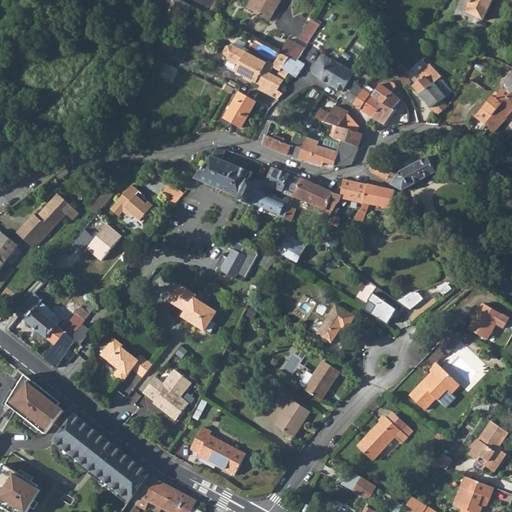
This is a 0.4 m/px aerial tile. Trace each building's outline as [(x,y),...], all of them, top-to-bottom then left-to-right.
[(176,0),(175,0),(172,15),(187,19),(190,6),(176,0)] [(255,0),(250,9),(268,20),(279,0),(255,0)] [(470,0),(465,12),(484,21),(493,0),(470,0)] [(311,20),(302,34),(309,39),(319,25),(312,20),(311,20)] [(227,58),(226,59),(237,65),(234,73),(261,86),(262,87),(266,77),(260,74),(266,62),(233,45),(232,47),(229,46),(225,47),(223,52),(224,56),(227,58)] [(276,77),(283,81),(288,74),(289,73),(286,71),(281,68),(286,61),(293,65),(295,61),(279,52),(272,66),(280,71),(276,77)] [(340,96),(346,100),(355,85),(353,84),(349,81),(350,79),(354,73),(343,67),(330,59),(329,60),(323,56),(320,57),(312,70),(312,73),(319,77),(318,78),(330,84),(342,93),(340,96)] [(425,59),(410,72),(414,77),(429,63),(425,59)] [(164,61),(157,75),(175,82),(181,69),(164,61)] [(301,69),(293,65),(286,61),(281,68),(286,71),(289,73),(288,74),(295,78),(301,69)] [(429,63),(414,77),(412,78),(416,84),(413,86),(438,115),(448,106),(442,100),(452,91),(440,78),(442,77),(430,63),(429,63)] [(350,79),(349,81),(353,84),(361,72),(357,68),(354,73),(350,79)] [(404,70),(397,74),(403,86),(410,82),(405,71),(404,70)] [(259,89),(269,95),(273,89),(277,91),(283,81),(276,77),(268,73),(266,77),(262,87),(261,86),(259,89)] [(476,117),(484,123),(488,119),(496,110),(511,91),(511,89),(511,73),(501,87),(503,88),(496,97),(494,95),(476,117)] [(363,80),(358,87),(362,90),(368,83),(363,80)] [(355,85),(346,100),(353,104),(362,90),(358,87),(355,85)] [(371,95),(361,110),(374,118),(392,92),(388,90),(385,88),(380,85),(371,95)] [(374,118),(385,125),(397,109),(395,107),(401,102),(403,106),(406,105),(403,98),(396,87),(392,92),(374,118)] [(269,95),(277,100),(281,94),(277,91),(273,89),(269,95)] [(511,89),(511,91),(496,110),(488,119),(484,123),(492,132),(505,118),(505,117),(511,108),(511,89)] [(362,90),(353,104),(361,110),(371,95),(362,90)] [(255,102),(239,92),(225,119),(241,128),(255,102)] [(321,109),(316,117),(317,118),(322,120),(339,126),(347,114),(349,112),(335,106),(334,106),(330,114),(321,109)] [(347,114),(339,126),(344,128),(356,132),(358,126),(350,117),(347,114)] [(339,126),(334,139),(341,142),(358,148),(362,134),(356,132),(344,128),(339,126)] [(266,136),(263,146),(269,148),(298,160),(307,138),(297,134),(285,129),(280,127),(277,134),(293,142),(291,148),(266,136)] [(307,138),(298,160),(302,161),(303,160),(323,166),(324,163),(334,166),(338,153),(338,152),(341,142),(334,139),(325,136),(322,135),(319,143),(307,138)] [(341,142),(338,152),(354,157),(358,148),(341,142)] [(218,149),(215,149),(209,159),(195,179),(238,198),(237,201),(248,205),(249,203),(257,184),(254,183),(246,180),(247,177),(249,177),(251,173),(220,159),(224,150),(218,149)] [(338,153),(334,166),(341,168),(352,164),(354,157),(338,152),(338,153)] [(398,176),(374,162),(370,169),(371,173),(401,191),(403,192),(411,188),(439,173),(430,155),(426,157),(427,158),(401,172),(400,173),(398,176)] [(265,182),(264,184),(293,196),(300,180),(271,168),(265,182)] [(265,182),(255,178),(254,183),(257,184),(249,203),(278,216),(284,218),(285,216),(289,207),(290,204),(285,201),(261,191),(264,184),(265,182)] [(300,180),(293,196),(330,211),(332,212),(336,203),(338,203),(340,198),(343,184),(334,191),(332,194),(301,178),(300,180)] [(343,184),(340,198),(364,204),(368,185),(344,180),(343,184)] [(173,208),(184,194),(169,182),(162,193),(169,198),(166,202),(173,208)] [(145,196),(131,185),(110,209),(118,216),(122,211),(128,216),(133,216),(141,223),(148,215),(152,218),(158,210),(148,201),(146,204),(141,200),(145,196)] [(364,204),(357,214),(364,218),(369,204),(392,209),(395,191),(368,185),(364,204)] [(89,208),(96,214),(113,194),(107,188),(89,208)] [(35,216),(32,214),(22,227),(40,241),(64,211),(69,216),(75,208),(54,192),(35,216)] [(289,207),(285,216),(291,219),(295,210),(289,207)] [(319,240),(322,250),(327,249),(326,240),(328,231),(332,221),(327,218),(321,229),(319,240)] [(108,226),(88,250),(102,262),(122,238),(108,226)] [(281,226),(276,237),(283,241),(286,242),(290,235),(293,228),(290,227),(289,229),(281,226)] [(40,241),(22,227),(16,234),(34,249),(40,241)] [(361,239),(366,242),(369,243),(370,242),(381,247),(384,241),(383,240),(373,236),(373,235),(371,234),(365,231),(361,239)] [(3,234),(0,237),(0,260),(4,264),(18,247),(3,234)] [(283,241),(278,252),(297,262),(306,243),(290,235),(286,242),(283,241)] [(260,254),(233,240),(229,248),(233,250),(228,258),(223,255),(218,264),(220,265),(218,268),(222,270),(221,272),(236,280),(238,275),(246,279),(260,254)] [(460,275),(450,280),(455,290),(461,285),(465,282),(469,277),(467,274),(460,275)] [(364,293),(370,297),(377,286),(371,282),(364,293)] [(186,319),(205,331),(216,312),(194,299),(196,296),(180,286),(170,302),(186,312),(185,313),(186,319)] [(377,288),(363,310),(377,320),(385,325),(395,310),(398,312),(402,305),(408,310),(423,299),(417,290),(414,291),(408,292),(395,301),(386,294),(377,288)] [(508,318),(482,303),(467,328),(486,339),(495,323),(502,328),(508,318)] [(36,309),(27,322),(57,345),(67,333),(47,317),(51,311),(41,304),(37,310),(36,309)] [(336,304),(318,334),(332,343),(340,330),(338,329),(340,326),(347,330),(355,317),(336,304)] [(13,313),(7,329),(13,334),(23,321),(13,313)] [(440,346),(452,354),(465,336),(453,327),(440,346)] [(57,345),(46,360),(57,368),(77,342),(77,340),(74,338),(67,333),(57,345)] [(143,377),(153,365),(141,355),(138,359),(123,347),(124,345),(115,338),(104,352),(112,359),(110,362),(119,369),(115,375),(123,382),(130,373),(129,372),(132,368),(143,377)] [(112,359),(104,352),(102,355),(110,362),(112,359)] [(322,360),(304,389),(319,399),(328,385),(330,387),(340,371),(322,360)] [(435,398),(445,407),(455,397),(451,393),(459,384),(436,363),(428,371),(431,374),(423,383),(422,382),(409,396),(424,410),(435,398)] [(156,378),(144,393),(168,412),(166,413),(176,421),(186,408),(186,401),(181,398),(192,383),(176,371),(165,385),(156,378)] [(20,383),(7,405),(45,434),(64,410),(59,406),(51,400),(53,398),(39,386),(25,375),(20,383)] [(61,403),(53,398),(51,400),(59,406),(61,403)] [(292,399),(276,424),(295,437),(311,411),(292,399)] [(75,414),(54,441),(130,501),(149,474),(147,472),(130,458),(75,414)] [(392,414),(387,419),(408,438),(412,433),(392,414)] [(408,438),(387,419),(385,417),(357,447),(373,461),(395,437),(402,444),(408,438)] [(476,442),(468,455),(477,461),(479,457),(485,461),(483,465),(492,471),(503,454),(495,448),(505,432),(488,421),(475,441),(476,442)] [(202,428),(190,449),(200,454),(199,457),(235,476),(246,456),(210,436),(212,433),(202,428)] [(40,486),(4,464),(0,471),(0,497),(1,498),(0,499),(0,506),(9,511),(28,511),(31,507),(36,500),(42,490),(39,489),(40,486)] [(376,487),(360,476),(352,490),(369,501),(376,487)] [(493,489),(464,477),(452,506),(460,509),(458,511),(478,511),(480,509),(477,507),(481,498),(487,500),(488,501),(493,489)] [(154,479),(140,498),(162,509),(175,490),(154,479)] [(175,490),(162,509),(168,511),(189,511),(197,501),(175,490)] [(412,497),(407,505),(417,511),(423,511),(427,507),(412,497)] [(487,500),(481,498),(477,507),(480,509),(484,507),(487,500)] [(39,503),(36,500),(31,507),(35,510),(39,503)]
